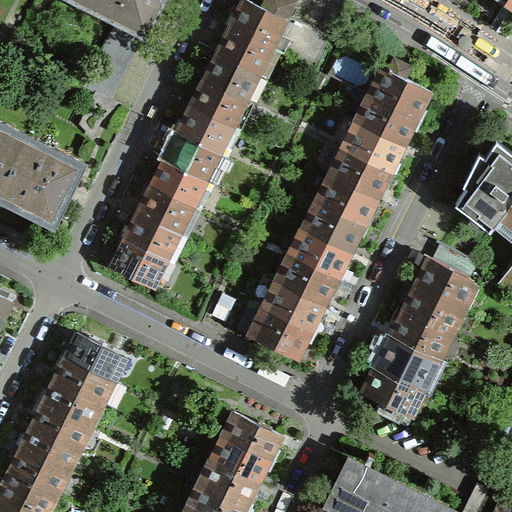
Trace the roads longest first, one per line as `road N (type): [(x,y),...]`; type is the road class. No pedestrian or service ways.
road 1 (residential): [(314,403),(488,61)]
road 2 (residential): [(197,0),(60,274)]
road 3 (residential): [(60,274),(314,403)]
road 4 (unknown): [(314,403),(511,475)]
road 5 (residential): [(0,397),(60,274)]
road 6 (residential): [(283,511),(326,418),(314,403)]
road 7 (tertiary): [(383,0),(488,61)]
